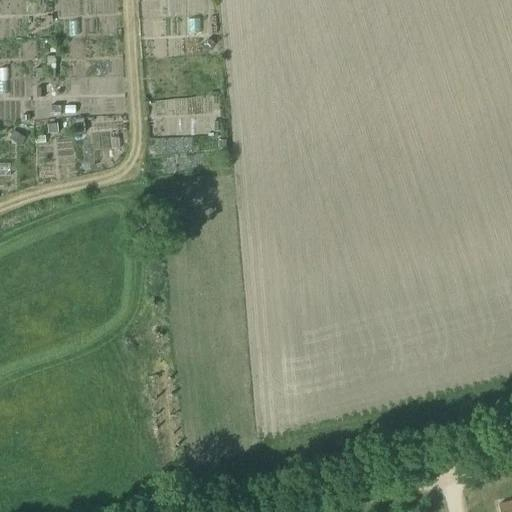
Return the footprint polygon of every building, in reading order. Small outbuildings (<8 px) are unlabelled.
[(114,31),(115,12),(108,12),(108,0),(89,0),(89,13),(96,13),(95,30),(114,31)] [(76,28),(75,13),(56,14),(56,29),(76,28)] [(194,14),(195,28),(210,27),(209,13),(194,14)] [(206,51),(163,53),(164,69),(176,69),(176,68),(207,66),(206,51)] [(26,74),(10,73),(12,56),(0,54),(0,89),(25,92),(26,74)] [(101,93),(116,94),(116,71),(109,71),(110,54),(92,54),(92,74),(53,73),(52,91),(62,92),(62,107),(100,108),(101,93)] [(511,511),(511,501),(497,505),(498,511),(511,511)]
